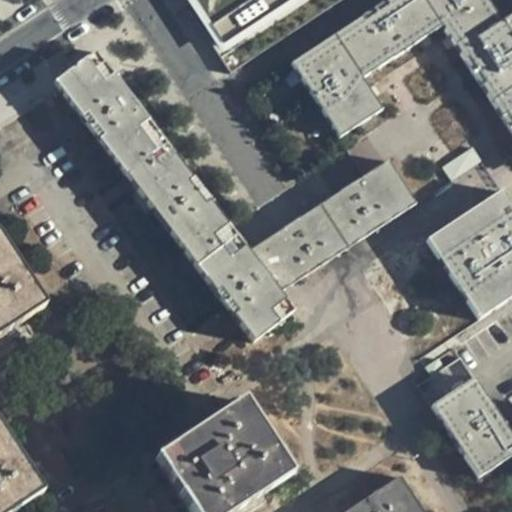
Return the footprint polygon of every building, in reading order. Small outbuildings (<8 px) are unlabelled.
[(184,0),(232,70),(341,0),(184,0)] [(511,15),(499,24),(483,0),(388,0),(289,65),(338,141),(380,111),(360,82),(440,27),(511,136),(511,15)] [(67,71),(238,349),(297,313),(282,289),(419,205),(391,161),(238,255),(109,45),(67,71)] [(478,321),(511,299),(511,207),(502,191),(427,241),(478,321)] [(0,338),(49,309),(2,231),(0,231),(0,338)] [(511,436),(473,378),(430,407),(478,480),(511,456),(511,436)] [(291,475),(243,400),(155,458),(190,511),(249,511),(266,500),(262,493),(291,475)] [(31,479),(37,475),(10,434),(3,438),(0,433),(0,511),(14,511),(41,495),(31,479)] [(421,511),(400,478),(347,511),(421,511)]
